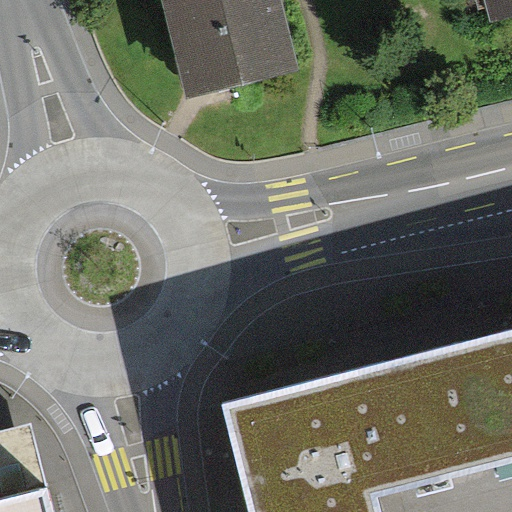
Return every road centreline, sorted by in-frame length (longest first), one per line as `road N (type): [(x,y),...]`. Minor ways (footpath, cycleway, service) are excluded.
road 1 (secondary): [(196,243),(511,168)]
road 2 (residential): [(114,170),(21,0)]
road 3 (residential): [(21,0),(17,45),(37,190)]
road 4 (residential): [(167,511),(162,345)]
road 5 (residential): [(94,368),(112,454),(137,511)]
road 6 (secondary): [(5,292),(34,343),(94,368)]
